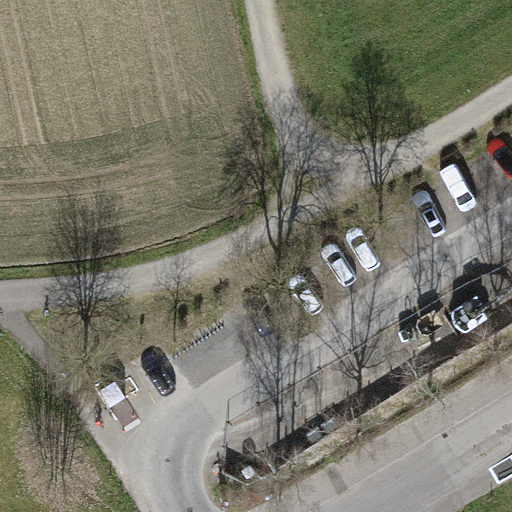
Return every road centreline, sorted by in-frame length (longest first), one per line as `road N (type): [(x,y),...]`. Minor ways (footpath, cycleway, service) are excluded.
road 1 (track): [(0,297),(180,280),(329,204),(511,86)]
road 2 (track): [(329,204),(279,89),(260,0)]
road 3 (unclassified): [(366,511),(511,421)]
